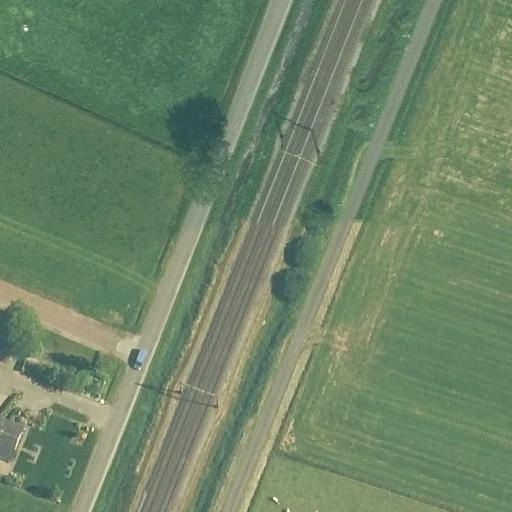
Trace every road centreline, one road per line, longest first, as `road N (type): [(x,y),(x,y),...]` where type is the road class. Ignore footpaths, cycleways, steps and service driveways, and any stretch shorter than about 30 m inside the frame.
road 1 (unclassified): [(228,511),(433,0)]
road 2 (unclassified): [(78,511),(281,0)]
